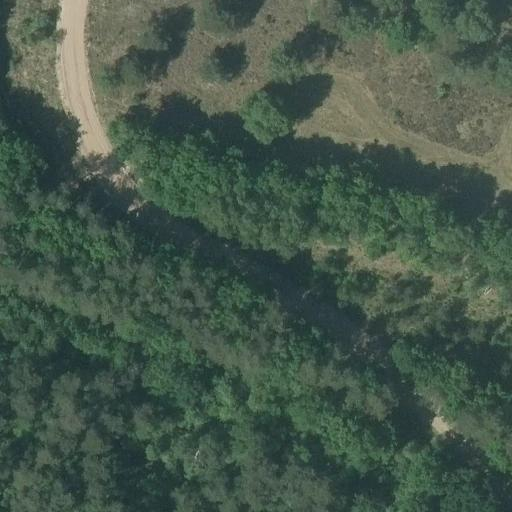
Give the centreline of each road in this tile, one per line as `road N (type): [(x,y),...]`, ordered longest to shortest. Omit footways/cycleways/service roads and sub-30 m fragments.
road 1 (track): [(511,491),(280,281),(176,220),(88,151),(77,52),(84,0)]
road 2 (track): [(327,511),(0,375)]
